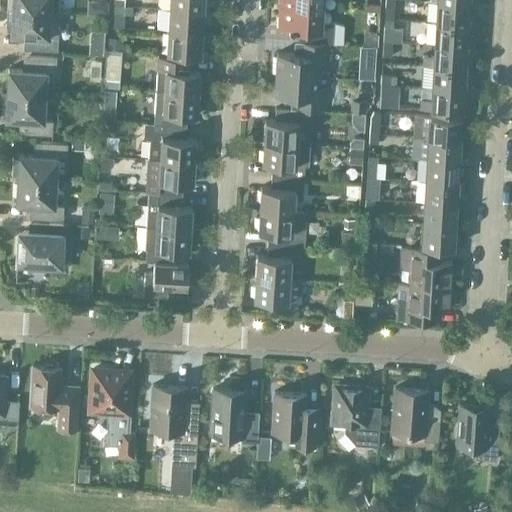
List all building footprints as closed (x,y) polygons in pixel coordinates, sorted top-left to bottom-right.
[(7,0),(7,9),(60,13),(60,0),(7,0)] [(203,11),(204,0),(158,0),(158,5),(162,9),(169,10),(169,9),(203,11)] [(281,0),(281,6),(314,8),(314,0),(281,0)] [(474,25),(476,3),(438,1),(436,22),(474,25)] [(101,2),(100,14),(108,14),(109,2),(101,2)] [(367,4),(366,12),(380,12),(380,5),(367,4)] [(115,6),(115,14),(133,15),(133,7),(125,6),(115,6)] [(313,21),(314,8),(281,6),(281,15),(279,16),(279,28),(307,29),(307,41),(330,43),(333,43),(343,44),(344,26),(334,23),(334,22),(313,21)] [(57,51),(60,13),(7,9),(6,26),(11,26),(11,34),(31,35),(30,49),(57,51)] [(202,33),(203,11),(169,9),(169,10),(168,30),(202,33)] [(473,46),(474,25),(436,22),(435,44),(473,46)] [(384,26),(383,41),(392,42),(393,27),(384,26)] [(201,55),(202,33),(168,30),(167,53),(201,55)] [(109,38),(108,48),(123,49),(123,39),(109,38)] [(330,43),(307,41),(304,41),(303,54),(277,53),(276,74),(309,76),(310,63),(329,64),(330,43)] [(383,41),(382,56),(391,56),(392,42),(383,41)] [(473,46),(435,44),(434,56),(427,55),(427,65),(434,66),(472,68),(473,46)] [(361,52),(376,53),(377,46),(361,45),(361,52)] [(7,93),(45,95),(46,71),(56,72),(57,58),(29,56),(28,70),(8,68),(7,93)] [(156,91),(198,94),(200,71),(189,70),(190,58),(158,56),(156,91)] [(470,89),(472,68),(434,66),(432,87),(470,89)] [(360,67),(359,78),(372,79),(373,68),(360,67)] [(309,87),(309,76),(276,74),(275,95),(300,96),(299,109),(309,109),(311,109),(326,110),(328,89),(309,87)] [(381,76),(380,84),(396,85),(397,77),(381,76)] [(105,78),(105,88),(119,89),(119,79),(105,78)] [(380,84),(379,106),(397,107),(398,85),(396,85),(380,84)] [(423,109),(469,112),(470,89),(432,87),(432,100),(423,99),(423,109)] [(197,115),(198,94),(156,91),(154,125),(186,127),(187,114),(197,115)] [(43,120),(45,95),(7,93),(5,118),(25,119),(24,132),(52,134),(53,120),(43,120)] [(352,101),(351,112),(364,113),(364,102),(352,101)] [(309,109),(299,109),(276,108),(275,119),(265,119),(263,142),(297,144),(309,144),(311,109),(309,109)] [(103,110),(102,120),(114,121),(115,111),(103,110)] [(370,117),(369,134),(378,135),(379,112),(373,112),(370,117)] [(459,140),(460,117),(414,115),(412,137),(459,140)] [(103,123),(102,134),(113,135),(114,124),(103,123)] [(186,127),(154,125),(144,124),(143,138),(150,141),(148,159),(194,161),(196,138),(186,138),(186,127)] [(369,134),(369,142),(377,143),(378,135),(369,134)] [(458,161),(459,140),(412,137),(411,158),(420,159),(458,161)] [(350,141),(350,146),(362,147),(363,138),(354,138),(350,141)] [(72,141),(72,149),(84,149),(85,141),(72,141)] [(13,159),(12,174),(18,174),(17,178),(57,181),(58,158),(66,158),(67,143),(39,142),(38,155),(19,154),(18,160),(13,159)] [(308,167),(309,144),(297,144),(263,142),(262,163),(272,164),(271,176),(295,177),(304,177),(305,167),(308,167)] [(349,149),(348,162),(360,163),(361,150),(349,149)] [(368,156),(367,177),(376,178),(377,156),(368,156)] [(193,183),(194,161),(148,159),(146,193),(182,195),(183,182),(193,183)] [(457,183),(458,161),(420,159),(419,181),(457,183)] [(303,200),(304,177),(295,177),(271,176),(271,187),(261,187),(259,209),(293,211),(294,211),(295,199),(303,200)] [(55,206),(57,181),(17,178),(16,205),(35,206),(35,218),(63,220),(64,207),(55,206)] [(455,204),(457,183),(419,181),(417,202),(455,204)] [(366,189),(366,199),(379,199),(380,189),(366,189)] [(99,192),(99,201),(113,201),(113,193),(99,192)] [(181,206),(182,195),(146,193),(144,227),(190,229),(191,206),(181,206)] [(454,226),(455,204),(417,202),(416,224),(454,226)] [(365,205),(364,221),(373,221),(374,206),(365,205)] [(82,206),(82,222),(93,223),(94,207),(82,206)] [(307,212),(294,211),(293,211),(259,209),(258,231),(268,232),(267,243),(305,245),(307,212)] [(345,218),(344,227),(354,227),(355,219),(345,218)] [(364,221),(364,229),(373,229),(373,221),(364,221)] [(60,251),(62,225),(28,223),(28,231),(19,230),(17,261),(27,262),(27,268),(68,271),(69,252),(60,251)] [(453,248),(454,226),(416,224),(415,246),(453,248)] [(96,225),(95,237),(105,238),(106,226),(96,225)] [(77,226),(76,236),(88,236),(88,226),(77,226)] [(147,227),(145,260),(154,261),(178,262),(179,250),(189,251),(190,229),(147,227)] [(304,247),(305,245),(267,243),(267,255),(257,255),(255,276),(289,278),(290,268),(300,268),(301,247),(304,247)] [(408,283),(450,286),(451,262),(439,262),(440,249),(401,246),(400,268),(409,268),(408,283)] [(343,252),(342,268),(352,269),(353,253),(343,252)] [(145,272),(143,296),(167,297),(168,284),(187,285),(188,263),(178,262),(154,261),(153,272),(145,272)] [(289,280),(289,278),(255,276),(254,299),(264,300),(263,311),(287,313),(296,313),(297,303),(300,303),(301,281),(289,280)] [(398,296),(397,319),(426,320),(436,321),(437,308),(449,309),(450,286),(408,283),(407,297),(398,296)] [(32,366),(30,406),(58,408),(57,428),(76,429),(79,386),(60,385),(61,367),(56,367),(54,364),(47,364),(44,366),(32,366)] [(93,369),(91,409),(103,410),(103,414),(108,415),(110,443),(120,444),(119,455),(134,456),(136,431),(127,430),(132,371),(93,369)] [(0,425),(17,427),(19,400),(5,400),(6,376),(0,375),(0,425)] [(369,387),(346,385),(347,382),(332,381),(331,392),(335,392),(333,423),(346,424),(345,434),(356,445),(379,446),(381,416),(367,415),(369,387)] [(195,466),(198,424),(184,423),(186,387),(153,385),(150,428),(173,430),(172,451),(171,461),(171,464),(195,466)] [(257,442),(259,411),(245,410),(246,393),(231,392),(231,389),(213,388),(210,433),(241,435),(241,441),(257,442)] [(396,388),(393,432),(425,434),(425,440),(438,441),(440,409),(427,408),(429,390),(396,388)] [(318,445),(320,415),(308,414),(305,410),(306,393),(274,392),(272,432),(286,432),(286,437),(292,443),(318,445)] [(497,460),(499,425),(487,424),(488,406),(460,404),(457,444),(476,446),(475,458),(497,460)] [(164,451),(163,461),(171,461),(172,451),(164,451)] [(79,468),(78,482),(90,482),(90,469),(79,468)] [(166,473),(166,485),(186,487),(187,475),(166,473)] [(364,495),(353,500),(357,510),(368,505),(364,495)] [(417,503),(415,507),(417,511),(418,511),(422,511),(424,511),(426,508),(425,504),(421,502),(417,503)]
